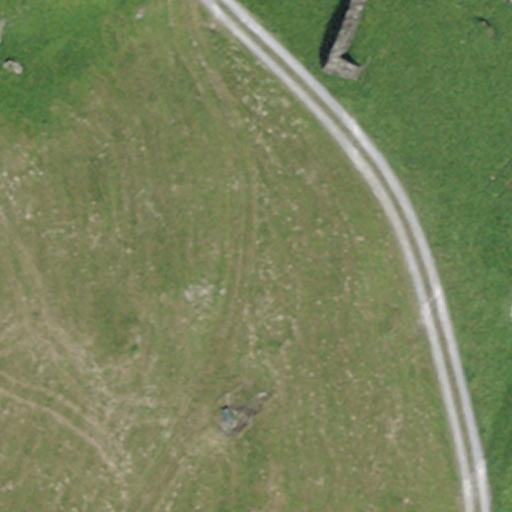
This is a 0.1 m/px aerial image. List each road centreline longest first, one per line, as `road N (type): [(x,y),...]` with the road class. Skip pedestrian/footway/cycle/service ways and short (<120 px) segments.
road 1 (track): [(214,0),(327,106),(376,171),(416,247),(461,428),(472,511)]
road 2 (track): [(138,511),(188,423),(241,240),(245,177),(235,123),(186,33),(192,0)]
